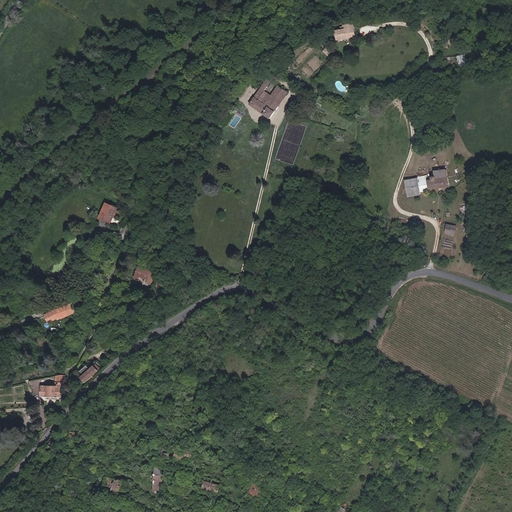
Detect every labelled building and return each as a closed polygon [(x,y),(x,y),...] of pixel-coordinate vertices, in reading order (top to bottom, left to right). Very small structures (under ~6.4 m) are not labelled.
[(354,28),(337,30),(338,40),(355,37),(354,28)] [(457,55),(458,65),(467,65),(467,55),(457,55)] [(263,94),(265,91),(272,80),(268,78),(251,104),(271,118),(289,92),(283,88),(285,86),(281,83),(279,86),(273,96),(270,99),(263,94)] [(273,96),(265,91),(263,94),(270,99),(273,96)] [(428,182),(429,190),(449,188),(448,182),(448,176),(447,172),(434,173),(435,178),(432,178),(432,181),(428,182)] [(429,190),(428,182),(428,177),(418,178),(420,191),(429,190)] [(99,219),(108,223),(111,217),(114,218),(118,209),(106,203),(99,219)] [(139,267),(136,273),(140,275),(139,277),(147,281),(145,283),(151,286),(155,281),(152,279),(154,275),(139,267)] [(49,315),(48,316),(50,319),(59,314),(56,310),(49,314),(49,315)] [(85,374),(81,377),(86,382),(99,371),(95,366),(90,370),(85,374)] [(42,397),(62,397),(66,375),(57,374),(55,382),(56,382),(56,386),(42,386),(42,397)] [(80,430),(79,430),(79,427),(72,427),(70,433),(70,438),(80,438),(80,430)] [(213,431),(207,438),(210,441),(217,435),(213,431)] [(58,436),(45,450),(50,453),(62,440),(58,436)] [(136,439),(129,437),(124,462),(131,463),(136,439)] [(162,456),(176,457),(176,444),(172,443),(173,439),(167,438),(167,437),(165,437),(164,444),(153,442),(151,455),(162,456)] [(194,447),(193,450),(193,452),(198,452),(198,453),(205,454),(205,451),(202,450),(202,447),(193,446),(194,442),(188,441),(187,446),(194,447)] [(185,458),(186,449),(183,448),(183,446),(176,444),(176,457),(185,458)] [(192,459),(193,452),(193,450),(186,449),(185,458),(192,459)] [(193,452),(192,459),(197,459),(197,461),(204,461),(205,454),(198,453),(198,452),(193,452)] [(226,472),(224,472),(225,468),(211,464),(209,472),(223,476),(223,475),(225,475),(226,472)] [(154,474),(165,475),(166,467),(155,466),(154,474)] [(165,475),(154,474),(153,482),(163,484),(163,478),(165,478),(165,475)] [(120,496),(124,481),(108,476),(104,492),(120,496)] [(218,492),(221,481),(206,477),(203,488),(218,492)] [(162,494),(163,484),(153,482),(153,489),(157,493),(162,494)] [(264,488),(255,484),(251,492),(260,497),(264,488)] [(174,487),(173,495),(192,498),(193,490),(174,487)]
